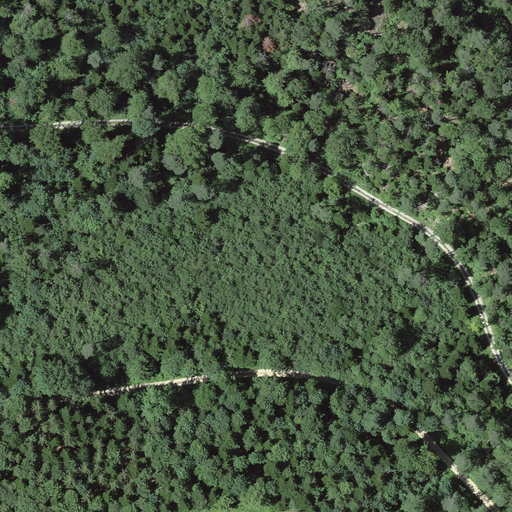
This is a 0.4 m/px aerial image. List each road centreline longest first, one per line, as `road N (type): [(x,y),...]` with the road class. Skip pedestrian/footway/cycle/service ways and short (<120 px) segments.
road 1 (track): [(0,127),(158,123),(211,130),(331,171),(449,251),(475,288),(511,382)]
road 2 (track): [(498,511),(412,421),(352,383),(273,372),(0,404)]
